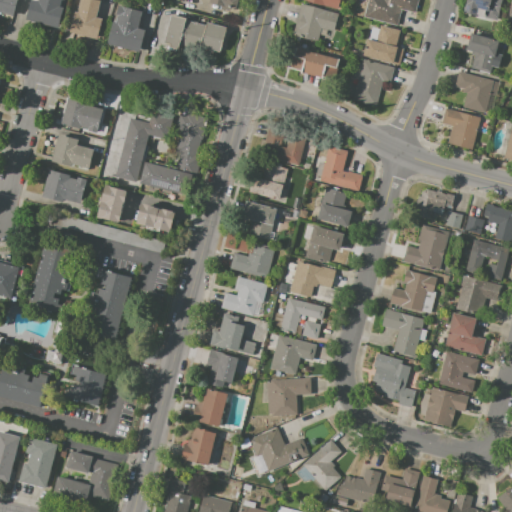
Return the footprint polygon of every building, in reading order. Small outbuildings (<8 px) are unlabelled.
[(0,0),(16,0),(12,16),(0,12),(0,0)] [(26,19),(32,0),(40,2),(40,0),(64,0),(58,27),(26,19)] [(81,0),(101,0),(97,17),(101,18),(96,39),(67,31),(72,10),(78,12),(81,0)] [(238,0),(236,8),(210,2),(210,0),(238,0)] [(303,0),(337,10),(339,0),(303,0)] [(367,0),(418,0),(415,13),(401,10),(397,26),(363,17),(367,0)] [(467,0),(502,0),(497,22),(483,18),(484,14),(478,12),(477,16),(464,12),(467,0)] [(107,43),(113,21),(116,22),(118,15),(115,14),(117,4),(142,11),(137,28),(144,29),(138,52),(107,43)] [(301,4),(338,15),(331,39),(319,35),(317,42),(292,35),(301,4)] [(162,45),(171,13),(186,18),(186,20),(206,25),(206,23),(226,28),(220,54),(180,44),(178,49),(162,45)] [(380,25),(399,30),(394,46),(403,49),(399,66),(363,56),(367,39),(376,42),(380,25)] [(372,27),(379,29),(376,41),(369,39),(372,27)] [(471,34),(499,41),(491,73),(471,68),(474,55),(471,54),(472,50),(467,49),(471,34)] [(296,47),(339,60),(334,77),(322,74),(321,78),(289,69),(296,47)] [(364,58),(394,68),(389,84),(383,82),(375,110),(350,103),(364,58)] [(353,77),(357,62),(362,63),(357,79),(353,77)] [(460,72),(494,80),(486,114),(462,108),(466,93),(455,90),(460,72)] [(67,97),(88,102),(87,105),(102,109),(96,132),(88,130),(88,128),(81,126),(80,128),(61,123),(67,97)] [(444,107),(479,115),(472,149),(446,143),(450,125),(441,123),(444,107)] [(209,118),(196,171),(176,165),(179,154),(175,153),(181,131),(176,129),(180,114),(185,115),(186,112),(209,118)] [(116,176),(131,118),(150,123),(152,113),(173,119),(168,138),(149,133),(136,182),(116,176)] [(261,155),(269,128),(283,132),(279,146),(286,148),(290,134),(306,139),(298,166),(261,155)] [(510,133),(511,133),(511,159),(503,157),(510,133)] [(87,169),(72,165),(72,166),(50,160),(56,135),(78,140),(77,145),(93,149),(87,169)] [(319,181),(320,178),(312,176),(317,160),(324,162),(329,146),(348,151),(342,171),(348,173),(348,171),(363,175),(358,192),(319,181)] [(145,162),(196,175),(190,196),(172,191),(171,196),(158,193),(159,188),(139,183),(145,162)] [(287,169),(278,200),(254,194),(258,178),(261,178),(265,163),(287,169)] [(41,196),(48,170),(70,175),(69,177),(77,179),(78,177),(86,179),(79,203),(65,199),(65,202),(41,196)] [(104,184),(127,190),(118,222),(96,216),(104,184)] [(413,215),(421,185),(455,195),(451,208),(444,206),(442,215),(432,212),(430,220),(413,215)] [(325,188),(346,193),(342,206),(352,209),(347,227),(317,219),(325,188)] [(246,201),(277,209),(269,241),(248,235),(252,221),(242,218),(246,201)] [(136,223),(141,204),(143,204),(143,203),(155,206),(154,207),(161,209),(162,207),(173,210),(172,212),(175,213),(170,232),(160,229),(159,232),(145,228),(145,225),(136,223)] [(486,203),(511,210),(511,236),(510,243),(494,239),(498,224),(487,221),(488,218),(483,217),(486,203)] [(310,212),(308,219),(299,217),(301,210),(310,212)] [(445,226),(449,211),(462,214),(458,229),(445,226)] [(162,253),(52,224),(55,213),(165,242),(162,253)] [(465,228),(468,216),(484,220),(480,232),(465,228)] [(439,270),(402,261),(406,246),(418,249),(421,240),(417,240),(421,224),(450,232),(439,270)] [(343,233),(339,250),(332,248),(328,264),(305,258),(314,226),(343,233)] [(510,248),(501,280),(487,277),(492,259),(484,257),(479,275),(465,271),(474,238),(510,248)] [(28,306),(45,243),(71,250),(64,276),(75,279),(72,292),(61,289),(59,294),(56,294),(55,298),(58,299),(57,304),(61,305),(58,314),(28,306)] [(274,248),(266,279),(230,269),(234,253),(247,256),(248,253),(251,253),(254,243),(274,248)] [(298,261),(334,271),(329,287),(317,284),(316,288),(312,287),(310,297),(290,292),(298,261)] [(289,262),(296,264),(292,281),(284,279),(289,262)] [(0,263),(18,268),(10,299),(0,296),(0,263)] [(115,341),(82,333),(93,293),(97,294),(99,289),(104,290),(105,286),(100,284),(101,279),(96,278),(99,268),(132,277),(115,341)] [(406,270),(437,278),(433,291),(436,292),(430,314),(389,303),(394,287),(404,290),(406,283),(403,283),(406,270)] [(455,308),(464,276),(500,286),(496,300),(486,298),(481,316),(455,308)] [(238,277),(268,285),(263,303),(258,302),(253,317),(221,308),(225,292),(236,295),(237,290),(234,289),(238,277)] [(286,284),(284,293),(278,291),(280,282),(286,284)] [(280,331),(288,298),(324,308),(321,320),(299,314),(294,334),(280,331)] [(424,319),(414,356),(393,351),(398,331),(381,326),(386,309),(424,319)] [(441,319),(443,312),(449,314),(447,321),(441,319)] [(476,318),(472,335),(486,339),(482,356),(445,346),(454,312),(476,318)] [(244,325),(240,338),(256,343),(252,356),(209,345),(213,330),(218,331),(223,313),(239,317),(237,323),(244,325)] [(305,321),(321,325),(317,340),(301,336),(305,321)] [(278,335),(275,347),(268,345),(271,333),(278,335)] [(315,344),(311,360),(300,357),(295,375),(269,368),(275,347),(278,335),(315,344)] [(61,364),(46,360),(49,349),(54,351),(55,346),(53,346),(55,341),(63,343),(61,353),(63,353),(61,364)] [(429,358),(432,345),(444,349),(441,361),(429,358)] [(210,349),(239,357),(231,384),(224,382),(223,387),(206,382),(210,366),(206,365),(210,349)] [(437,383),(446,351),(479,360),(475,375),(465,372),(463,378),(473,381),(470,392),(437,383)] [(377,353),(403,360),(402,362),(410,365),(406,380),(397,378),(393,390),(375,385),(378,372),(372,370),(377,353)] [(71,399),(79,367),(106,374),(97,407),(71,399)] [(0,397),(0,372),(2,373),(3,369),(18,373),(19,369),(25,370),(24,374),(29,375),(28,380),(32,381),(33,376),(46,380),(39,408),(0,397)] [(432,376),(430,383),(424,381),(426,375),(432,376)] [(270,380),(310,378),(311,395),(296,395),(297,416),(273,417),(273,414),(268,415),(267,383),(270,383),(270,380)] [(227,393),(217,429),(190,422),(195,404),(196,404),(200,391),(205,393),(206,387),(227,393)] [(401,387),(416,391),(411,408),(396,404),(401,387)] [(468,396),(463,413),(456,411),(451,428),(423,421),(425,414),(419,412),(424,394),(430,396),(432,387),(468,396)] [(194,426),(216,432),(207,466),(180,459),(184,445),(186,446),(187,439),(190,440),(194,426)] [(249,439),(277,427),(284,445),(302,438),(309,454),(258,476),(251,459),(257,457),(249,439)] [(0,431),(20,437),(8,482),(0,480),(0,431)] [(20,482),(23,473),(22,472),(24,463),(28,464),(31,454),(26,453),(31,438),(58,445),(46,488),(20,482)] [(302,464),(330,440),(342,452),(331,462),(335,466),(332,468),(341,478),(326,491),(302,464)] [(70,451),(93,457),(92,458),(118,464),(108,501),(86,495),(91,473),(88,473),(88,474),(65,468),(70,451)] [(231,476),(234,465),(244,467),(241,479),(231,476)] [(380,471),(373,503),(337,495),(340,483),(343,484),(345,474),(363,478),(365,468),(380,471)] [(419,473),(411,507),(385,500),(389,486),(382,484),(384,475),(398,479),(396,485),(400,486),(404,469),(419,473)] [(414,511),(423,475),(439,478),(435,494),(442,495),(441,498),(450,500),(447,511),(414,511)] [(169,478),(185,482),(182,494),(191,497),(187,511),(163,511),(169,493),(165,492),(169,478)] [(244,483),(252,485),(250,491),(242,489),(244,483)] [(238,487),(235,500),(229,498),(232,485),(238,487)] [(511,485),(511,511),(506,511),(507,511),(497,500),(511,485)] [(323,493),(328,497),(325,502),(319,498),(323,493)] [(450,511),(456,493),(472,497),(469,508),(483,511),(450,511)] [(198,511),(203,495),(228,502),(230,507),(229,511),(198,511)] [(331,504),(333,496),(346,499),(345,506),(331,504)] [(239,511),(242,504),(243,505),(244,500),(255,503),(254,508),(270,511),(239,511)]
